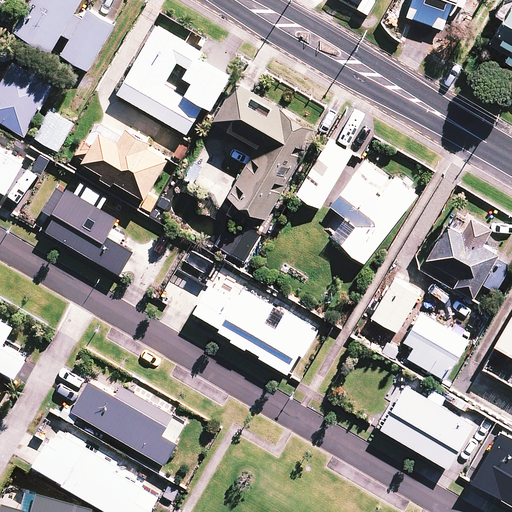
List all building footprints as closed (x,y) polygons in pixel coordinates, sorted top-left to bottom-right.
[(82,0),(32,0),(16,29),(89,69),(115,22),(81,3),(82,0)] [(464,0),(412,0),(407,9),(442,29),(458,0),(464,0),(465,0),(464,0)] [(511,0),(503,0),(500,6),(509,12),(492,40),(501,46),(497,52),(511,61),(511,0)] [(204,50),(158,23),(119,90),(189,131),(207,100),(213,104),(230,73),(200,56),(204,50)] [(55,83),(15,59),(0,85),(0,118),(26,133),(55,83)] [(315,124),(238,80),(216,117),(259,142),(230,194),(268,215),(307,147),(303,144),(315,124)] [(75,122),(52,110),(37,137),(60,149),(75,122)] [(79,150),(105,166),(100,174),(114,183),(119,175),(146,193),(177,144),(150,126),(144,136),(127,125),(120,136),(98,122),(79,150)] [(28,153),(0,137),(0,184),(7,189),(28,153)] [(326,199),(350,160),(348,158),(353,151),(335,137),(297,188),(320,206),(326,199)] [(366,156),(358,166),(329,202),(348,216),(334,235),(367,259),(418,190),(396,173),(394,176),(366,156)] [(119,215),(68,185),(55,208),(58,210),(48,228),(121,270),(134,247),(109,232),(119,215)] [(492,228),(472,216),(463,230),(449,222),(428,256),(460,276),(455,283),(475,295),(483,281),(492,286),(509,258),(483,242),(492,228)] [(267,237),(251,227),(232,258),(249,268),(267,237)] [(320,326),(220,267),(196,309),(222,324),(219,329),(292,372),(320,326)] [(421,292),(397,277),(374,314),(397,329),(421,292)] [(470,335),(423,308),(406,337),(416,343),(409,355),(445,377),(470,335)] [(511,312),(483,363),(511,380),(511,312)] [(0,376),(11,383),(27,355),(4,341),(14,324),(0,315),(0,376)] [(122,392),(92,375),(74,407),(165,460),(188,419),(127,383),(122,392)] [(477,421),(406,380),(381,424),(452,465),(477,421)] [(151,511),(166,487),(51,418),(42,432),(50,436),(28,472),(95,511),(151,511)] [(511,434),(500,428),(472,477),(511,500),(511,434)] [(78,511),(33,499),(29,511),(7,511),(0,510),(0,511),(78,511)]
